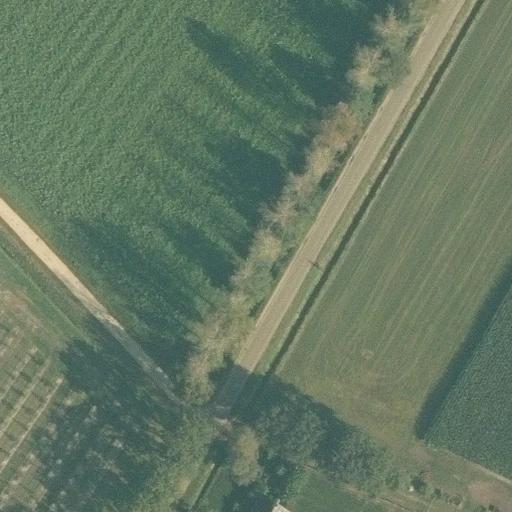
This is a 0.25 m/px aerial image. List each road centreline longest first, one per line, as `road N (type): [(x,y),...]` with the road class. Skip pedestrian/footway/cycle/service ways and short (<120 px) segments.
road 1 (unclassified): [(163,511),(454,0)]
road 2 (track): [(210,430),(0,211)]
road 3 (track): [(444,511),(216,415)]
